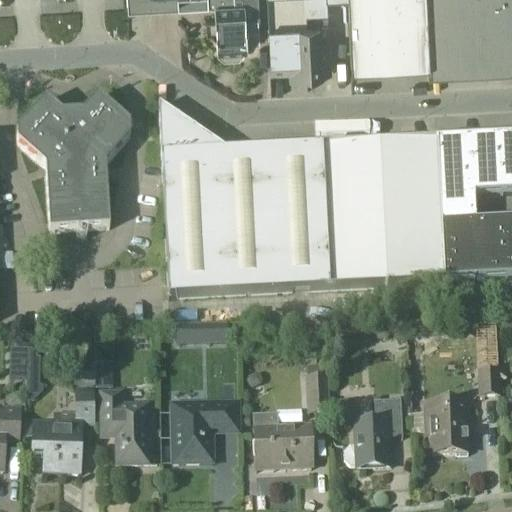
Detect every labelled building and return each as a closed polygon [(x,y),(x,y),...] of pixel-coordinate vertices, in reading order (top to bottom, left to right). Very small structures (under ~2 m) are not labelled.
[(127,0),(127,7),(177,4),(177,10),(208,8),(207,4),(213,3),(214,21),(205,22),(205,35),(210,35),(216,40),(216,54),(223,61),(239,60),(253,45),(259,44),(257,19),(245,20),(244,3),(235,4),(234,0),(127,0)] [(326,15),(326,1),(325,0),(266,0),(267,28),(306,26),(305,16),(326,15)] [(346,0),(350,68),(429,64),(426,0),(346,0)] [(511,68),(511,0),(426,0),(429,64),(430,73),(511,68)] [(319,26),(306,26),(267,28),(270,75),(289,74),(289,81),(322,79),(322,74),(330,73),(328,42),(320,42),(319,26)] [(128,128),(96,99),(81,116),(61,117),(44,103),(16,135),(16,146),(44,171),(48,235),(108,231),(105,167),(129,140),(128,128)] [(320,149),(320,151),(214,156),(214,148),(164,108),(174,300),(441,286),(433,145),(344,149),(344,148),(320,149)] [(511,140),(433,145),(441,286),(511,282),(511,224),(474,227),(473,200),(511,198),(511,140)] [(0,272),(12,272),(11,257),(0,257),(0,272)] [(473,335),(486,334),(485,318),(472,319),(473,335)] [(223,327),(174,328),(175,346),(224,345),(223,327)] [(480,400),(499,399),(498,374),(479,375),(480,400)] [(74,375),(73,389),(94,390),(95,376),(74,375)] [(309,417),(328,416),(326,376),(308,377),(309,417)] [(33,427),(31,457),(44,457),(43,476),(78,478),(80,428),(94,429),(95,391),(73,391),(72,416),(53,415),(52,427),(33,427)] [(120,409),(120,397),(100,397),(101,441),(115,440),(116,468),(147,468),(146,408),(120,409)] [(348,449),(343,455),(343,464),(349,469),(356,469),(388,468),(386,442),(402,441),(400,404),(375,405),(376,428),(354,429),(355,448),(348,449)] [(465,456),(464,433),(468,433),(467,406),(424,408),(425,438),(430,438),(431,457),(465,456)] [(172,467),(212,466),(211,437),(237,436),(237,407),(171,408),(172,467)] [(0,475),(2,475),(3,446),(19,446),(21,410),(2,409),(1,424),(0,424),(0,475)] [(276,431),(275,418),(252,419),(255,474),(310,471),(308,429),(276,431)]
